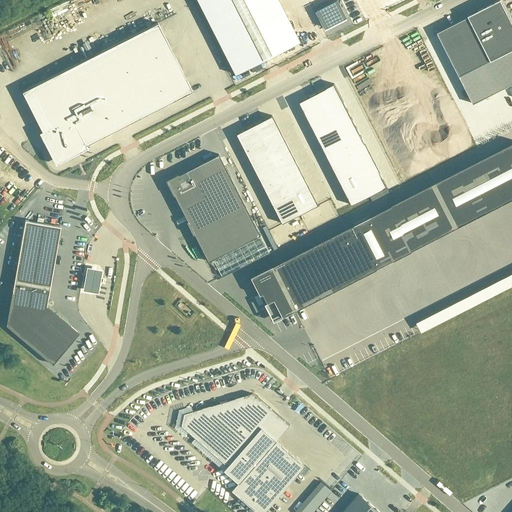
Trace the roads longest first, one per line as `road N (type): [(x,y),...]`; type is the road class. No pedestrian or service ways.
road 1 (unclassified): [(154,249),(117,204),(120,176),(132,164),(456,0)]
road 2 (unclassified): [(459,511),(249,330)]
road 3 (unclassified): [(80,432),(122,387),(227,349),(249,330)]
road 4 (unclassified): [(154,249),(116,368),(71,423)]
road 5 (unclassified): [(249,330),(154,249)]
